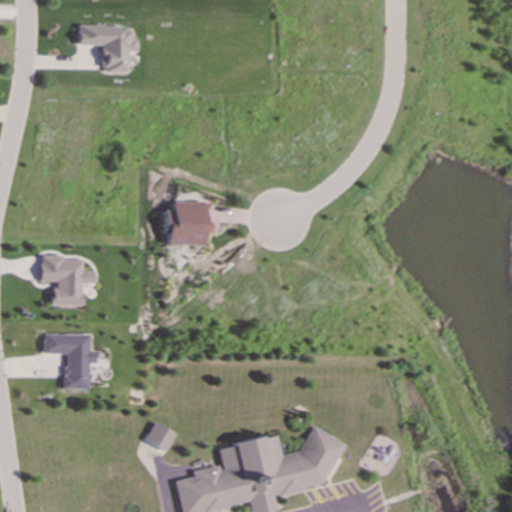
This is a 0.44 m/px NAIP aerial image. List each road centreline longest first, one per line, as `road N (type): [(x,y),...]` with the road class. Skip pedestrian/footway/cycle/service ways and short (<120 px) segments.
road 1 (residential): [(395,0),(394,78),(376,128),(344,178),(275,228)]
road 2 (residential): [(27,0),(23,87),(0,185)]
